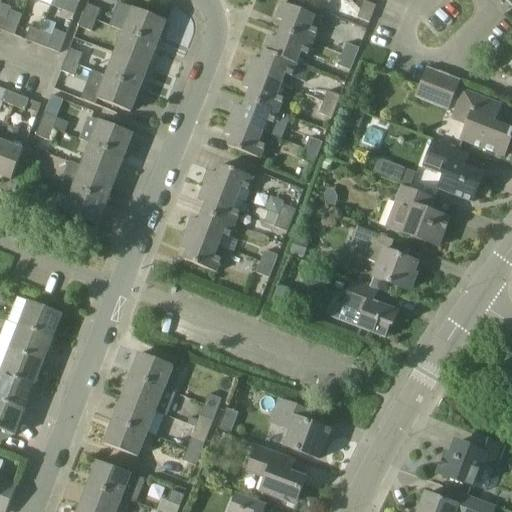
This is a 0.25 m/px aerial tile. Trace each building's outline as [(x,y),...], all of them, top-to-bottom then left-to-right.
[(53,0),(51,7),(61,11),(65,0),(75,0),(80,2),(80,0),(53,0)] [(364,1),(361,9),(374,14),(377,6),(364,1)] [(158,3),(153,16),(164,21),(170,7),(158,3)] [(88,4),(83,15),(96,20),(101,9),(88,4)] [(284,22),(281,31),(313,43),(318,30),(311,27),(316,16),(283,4),(277,19),(284,22)] [(133,8),(124,31),(158,44),(167,22),(164,21),(153,16),(133,8)] [(374,14),(361,9),(358,18),(370,23),(374,14)] [(0,29),(15,36),(23,16),(10,11),(7,18),(0,14),(0,29)] [(92,30),(96,20),(83,15),(80,25),(92,30)] [(26,40),(37,44),(42,32),(31,28),(26,40)] [(47,48),(60,54),(68,35),(55,29),(52,36),(47,48)] [(124,31),(115,54),(149,67),(158,44),(124,31)] [(313,43),(281,31),(278,39),(271,36),(265,52),(265,53),(297,65),(301,53),(308,56),(313,43)] [(47,48),(52,36),(42,32),(37,44),(47,48)] [(347,44),(342,55),(356,60),(360,49),(347,44)] [(71,49),(66,61),(78,66),(83,54),(71,49)] [(298,65),(297,65),(265,53),(262,61),(255,58),(249,73),(282,86),(285,75),(293,78),(298,65)] [(115,54),(107,77),(140,90),(149,67),(115,54)] [(356,60),(342,55),(338,66),(351,71),(356,60)] [(74,76),(78,66),(66,61),(62,71),(74,76)] [(449,111),(461,81),(428,68),(416,98),(449,111)] [(282,86),(249,73),(243,88),(251,91),(247,99),(279,112),(285,98),(278,96),(282,86)] [(131,113),(140,90),(107,77),(98,100),(131,113)] [(15,107),(19,95),(0,88),(0,111),(4,102),(15,107)] [(328,91),(324,102),(337,107),(341,96),(328,91)] [(462,141),(504,157),(511,137),(511,129),(494,123),(501,105),(464,91),(452,122),(467,128),(462,141)] [(19,95),(15,107),(26,111),(30,100),(19,95)] [(279,112),(247,99),(244,108),(237,105),(231,120),(263,132),(267,122),(274,125),(279,112)] [(337,107),(324,102),(319,113),(333,119),(337,107)] [(359,129),(364,117),(350,111),(345,123),(359,129)] [(41,124),(54,129),(58,118),(45,114),(41,124)] [(80,139),(91,144),(125,157),(134,134),(89,117),(80,139)] [(259,143),(263,132),(231,120),(225,135),(232,137),(229,147),(261,159),(266,146),(259,143)] [(54,129),(41,124),(37,136),(49,141),(54,129)] [(310,138),(306,149),(319,154),(323,143),(310,138)] [(460,151),(435,140),(424,167),(445,175),(439,190),(473,203),(484,174),(455,163),(460,151)] [(1,142),(0,144),(0,175),(12,181),(24,150),(1,142)] [(91,144),(82,166),(116,180),(125,157),(91,144)] [(319,154),(306,149),(301,160),(314,165),(319,154)] [(324,157),(321,168),(329,171),(333,160),(324,157)] [(41,163),(28,158),(24,169),(36,174),(41,163)] [(205,186),(237,199),(242,188),(249,191),(254,178),(222,165),(218,174),(211,172),(205,186)] [(82,166),(74,189),(107,202),(116,180),(82,166)] [(24,169),(20,181),(32,185),(36,174),(24,169)] [(233,209),(237,199),(205,186),(199,201),(206,204),(203,213),(235,225),(240,212),(233,209)] [(402,186),(386,227),(439,247),(450,219),(431,212),(436,199),(402,186)] [(98,225),(107,202),(74,189),(65,212),(98,225)] [(279,216),(292,221),(297,210),(284,205),(279,216)] [(265,223),(275,227),(279,216),(269,212),(265,223)] [(230,238),(235,225),(203,213),(200,221),(193,218),(187,233),(219,246),(223,236),(230,238)] [(288,232),(292,221),(279,216),(275,227),(288,232)] [(379,266),(375,277),(382,280),(382,281),(407,290),(418,263),(387,250),(390,241),(357,229),(348,254),(379,266)] [(219,246),(187,233),(181,248),(188,251),(185,260),(217,273),(222,260),(215,257),(219,246)] [(309,245),(295,240),(289,256),(303,261),(309,245)] [(261,262),(274,267),(279,256),(266,251),(261,262)] [(274,267),(261,262),(257,273),(270,278),(274,267)] [(374,277),(370,287),(379,291),(382,281),(382,280),(375,277),(374,277)] [(374,302),(379,291),(370,287),(353,280),(343,305),(339,303),(333,318),(386,339),(391,326),(393,327),(399,311),(374,302)] [(301,295),(280,287),(273,304),(295,312),(301,295)] [(29,302),(20,326),(53,339),(63,315),(29,302)] [(53,339),(20,326),(10,350),(44,363),(53,339)] [(44,363),(10,350),(1,374),(35,388),(44,363)] [(140,354),(131,376),(165,390),(174,367),(140,354)] [(35,388),(1,374),(0,376),(0,401),(25,412),(35,388)] [(177,394),(165,390),(131,376),(123,399),(156,412),(168,417),(177,394)] [(205,405),(218,410),(222,400),(209,395),(205,405)] [(156,412),(123,399),(114,422),(148,435),(156,412)] [(312,424),(316,413),(281,399),(271,424),(292,432),(286,447),(320,459),(331,431),(312,424)] [(25,412),(0,401),(0,444),(2,445),(6,432),(16,436),(25,412)] [(218,410),(205,405),(198,421),(189,418),(187,425),(195,428),(209,433),(218,410)] [(226,409),(218,430),(231,435),(240,414),(226,409)] [(148,435),(114,422),(105,445),(139,458),(148,435)] [(209,433),(195,428),(187,450),(200,455),(209,433)] [(504,446),(476,435),(471,448),(457,442),(452,456),(447,454),(440,474),(473,487),(483,463),(496,468),(504,446)] [(281,468),(285,456),(258,445),(248,471),(266,478),(261,491),(293,504),(298,491),(302,493),(308,478),(281,468)] [(200,455),(187,450),(183,462),(196,467),(200,455)] [(89,484),(123,498),(136,503),(145,480),(98,461),(89,484)] [(211,468),(204,466),(200,478),(212,482),(214,475),(211,468)] [(0,511),(2,511),(7,511),(19,482),(0,475),(0,511)] [(117,511),(123,498),(89,484),(80,507),(92,511),(117,511)] [(159,511),(178,511),(185,496),(172,491),(167,502),(161,500),(157,511),(159,511)] [(262,511),(266,504),(237,493),(230,511),(262,511)] [(494,511),(497,508),(470,497),(465,509),(427,494),(419,511),(494,511)]
